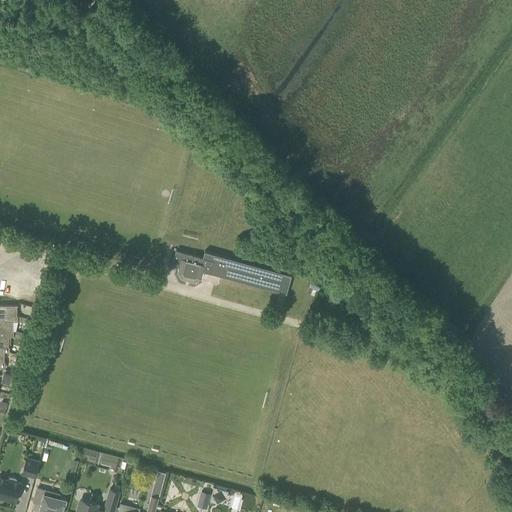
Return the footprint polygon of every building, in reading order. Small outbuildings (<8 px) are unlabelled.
[(181,277),(190,280),(196,281),(202,278),(204,271),(211,273),(287,293),(292,274),(234,258),(205,251),(203,257),(176,249),(172,264),(179,266),(178,271),(181,277)] [(18,305),(0,304),(0,320),(13,321),(18,321),(28,323),(29,319),(18,316),(17,315),(17,305),(18,305)] [(13,331),(13,321),(0,320),(0,335),(8,336),(14,336),(14,331),(13,331)] [(8,346),(8,336),(0,335),(0,351),(10,351),(10,346),(8,346)] [(4,351),(10,351),(0,351),(0,367),(6,367),(6,362),(4,362),(4,351)] [(0,406),(0,407),(6,409),(8,403),(1,401),(0,404),(0,406)] [(35,477),(40,460),(27,457),(22,473),(35,477)] [(158,470),(154,484),(162,486),(165,472),(158,470)] [(9,479),(8,478),(0,476),(0,497),(16,502),(21,482),(16,481),(16,480),(16,478),(11,477),(9,478),(9,479)] [(62,511),(65,505),(66,499),(60,497),(61,493),(38,487),(34,500),(42,502),(40,508),(48,510),(47,511),(62,511)] [(218,494),(227,496),(228,491),(214,487),(210,501),(216,502),(218,494)] [(115,508),(119,491),(110,488),(105,505),(115,508)] [(201,491),(197,505),(207,508),(211,493),(201,491)] [(153,511),(154,511),(159,496),(151,495),(147,510),(153,511)] [(113,511),(115,508),(105,505),(105,508),(97,506),(98,503),(80,499),(76,511),(113,511)] [(120,503),(118,511),(117,511),(139,511),(140,508),(139,508),(139,509),(121,504),(121,503),(120,503)]
